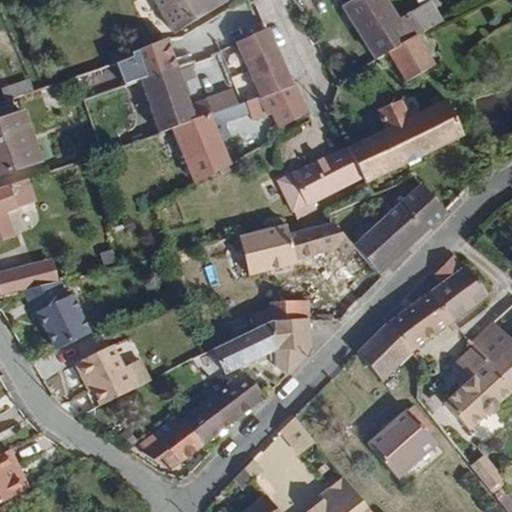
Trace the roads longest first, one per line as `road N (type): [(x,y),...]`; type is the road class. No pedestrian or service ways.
road 1 (residential): [(511,177),(368,306),(308,387),(170,509)]
road 2 (residential): [(170,509),(137,475),(46,412),(0,340)]
